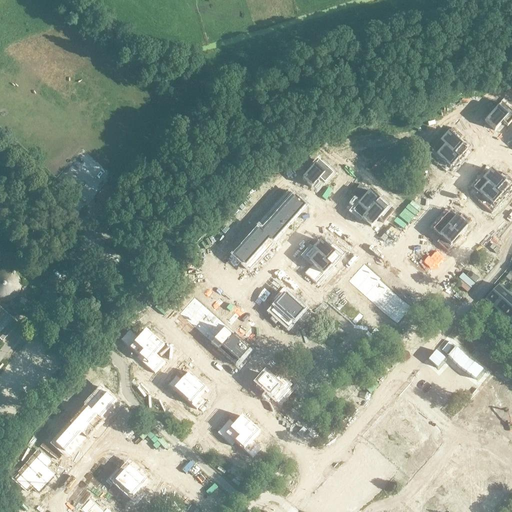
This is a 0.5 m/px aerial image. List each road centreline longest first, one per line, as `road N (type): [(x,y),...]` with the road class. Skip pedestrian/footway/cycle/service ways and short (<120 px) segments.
road 1 (unknown): [(511,45),(490,24),(451,63),(410,40),(381,81),(333,75),(300,111),(253,102),(205,186),(161,199),(160,241),(123,264),(85,331)]
road 2 (residential): [(235,391),(281,339),(244,306),(330,211),(386,262),(492,144),(511,161)]
road 3 (residential): [(235,391),(122,289),(89,239)]
road 4 (residential): [(41,511),(115,433),(158,473),(171,459)]
road 5 (tertiary): [(398,382),(511,255)]
road 6 (unclassified): [(89,239),(77,265),(0,355)]
road 7 (unclassified): [(0,147),(85,224),(89,239)]
